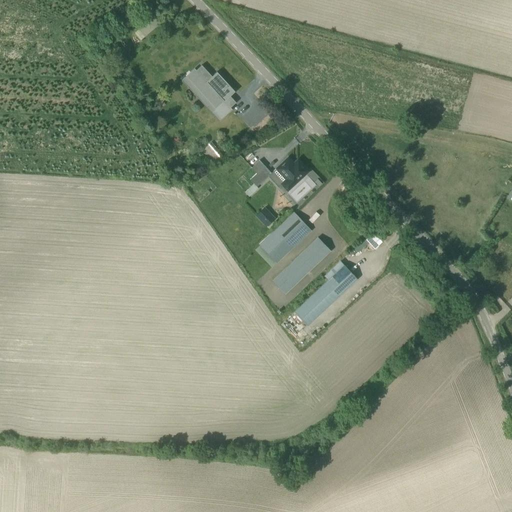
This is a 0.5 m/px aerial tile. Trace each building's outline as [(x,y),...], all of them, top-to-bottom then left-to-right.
[(133,32),(140,40),(154,27),(147,20),(133,32)] [(225,81),(217,72),(192,95),(200,104),(207,97),(209,99),(216,93),(224,101),(228,98),(228,99),(230,97),(230,96),(235,92),(228,84),(227,85),(224,82),(225,81)] [(227,129),(229,131),(237,126),(231,117),(217,126),(221,133),(227,129)] [(211,143),(200,151),(210,164),(221,156),(211,143)] [(282,163),(276,168),(286,179),(281,184),(287,190),(308,171),(302,164),(298,168),(288,158),(284,161),(283,160),(281,162),(282,163)] [(250,179),(253,183),(244,191),(249,196),(258,188),(257,187),(271,173),(264,166),(250,179)] [(275,218),(264,206),(255,215),(266,227),(275,218)] [(276,263),(311,230),(294,212),(259,245),(276,263)] [(284,294),(330,251),(318,237),(272,281),(284,294)] [(344,265),(294,313),(306,326),(356,278),(344,265)]
